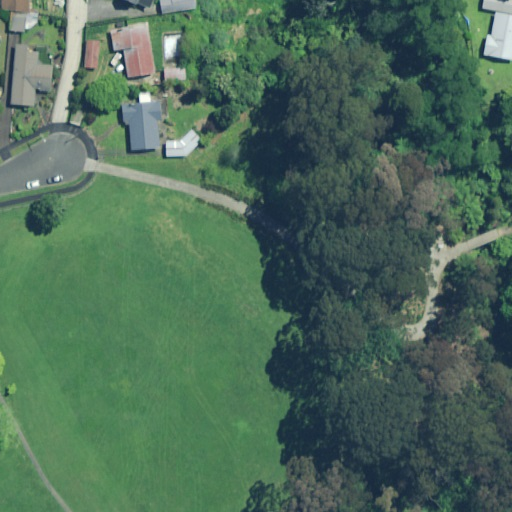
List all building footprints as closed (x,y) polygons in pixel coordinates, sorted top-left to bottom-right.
[(0,0),(0,10),(0,14),(31,12),(29,0),(0,0)] [(117,0),(137,9),(139,4),(152,10),(156,0),(117,0)] [(196,9),(193,0),(159,0),(162,16),(196,9)] [(511,16),(496,14),(492,38),(487,37),(484,57),(511,62),(511,16)] [(25,31),(29,31),(36,26),(37,17),(10,16),(9,33),(25,33),(25,31)] [(153,76),(147,28),(130,30),(130,27),(109,30),(112,53),(122,52),(126,79),(153,76)] [(101,43),(87,42),(85,69),(98,70),(101,43)] [(39,48),(16,46),(11,106),(34,108),(35,92),(50,94),(53,68),(37,66),(39,48)] [(205,64),(163,67),(165,91),(207,88),(205,64)] [(150,92),(137,93),(138,103),(121,104),(122,127),(129,127),(130,152),(157,151),(156,123),(162,123),(161,102),(151,103),(150,92)] [(181,142),(167,142),(167,157),(187,156),(203,141),(193,130),(181,142)]
